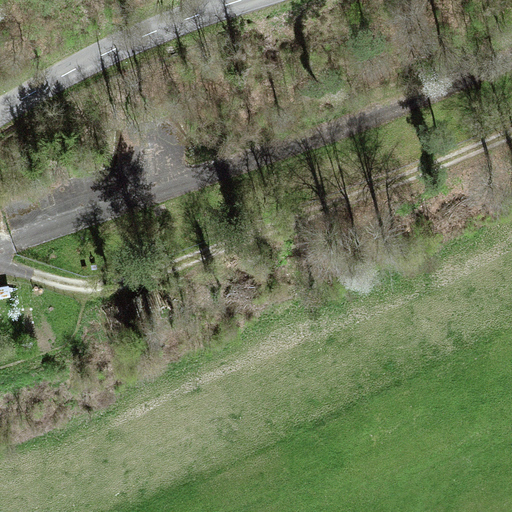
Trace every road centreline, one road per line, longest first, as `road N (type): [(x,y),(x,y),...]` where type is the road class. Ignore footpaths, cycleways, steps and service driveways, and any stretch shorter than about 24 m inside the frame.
road 1 (track): [(0,245),(401,105),(511,55)]
road 2 (track): [(0,271),(118,290),(511,128)]
road 3 (tertiary): [(243,0),(71,70),(0,112)]
